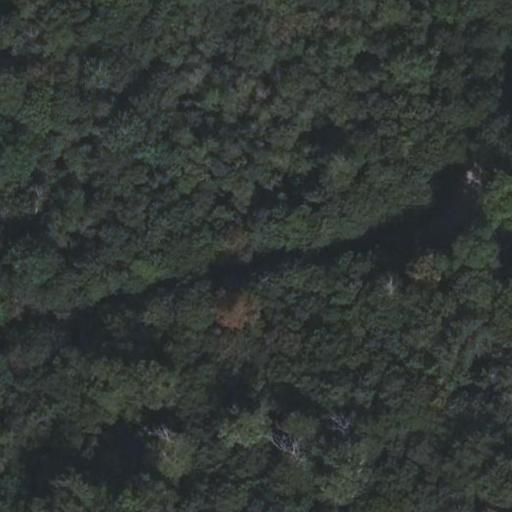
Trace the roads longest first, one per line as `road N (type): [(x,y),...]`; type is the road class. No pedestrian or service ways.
road 1 (unclassified): [(477,225),(176,287),(0,342)]
road 2 (unclassified): [(464,0),(477,225)]
